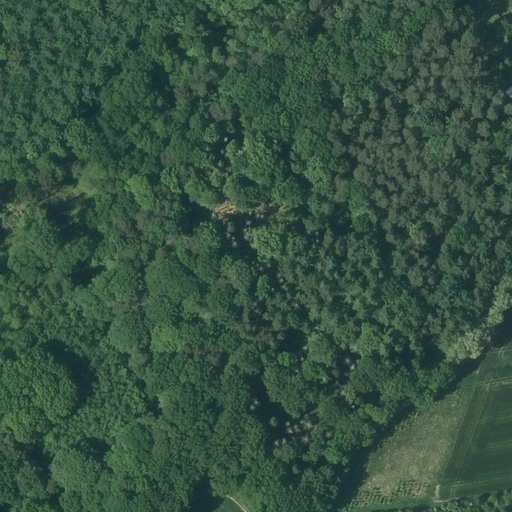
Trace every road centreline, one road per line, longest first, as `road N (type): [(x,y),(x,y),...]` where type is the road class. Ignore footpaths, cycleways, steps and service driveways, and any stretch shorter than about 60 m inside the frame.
road 1 (residential): [(511,285),(482,346),(354,445),(310,511)]
road 2 (unclassified): [(203,0),(167,24),(0,185)]
road 3 (track): [(86,289),(154,395),(177,474),(212,493)]
